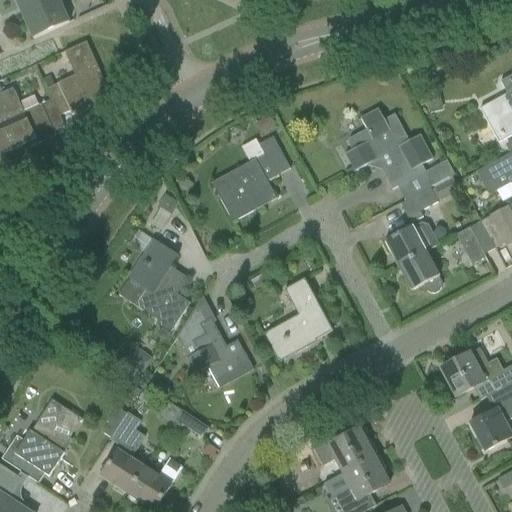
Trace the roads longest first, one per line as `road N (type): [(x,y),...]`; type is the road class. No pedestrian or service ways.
road 1 (residential): [(200,96),(149,125),(0,344)]
road 2 (residential): [(490,0),(345,31),(200,96)]
road 3 (residential): [(389,349),(324,223),(227,271)]
road 4 (residential): [(201,511),(283,406),(363,364)]
road 5 (residential): [(443,511),(363,364)]
road 6 (residential): [(389,349),(511,286)]
